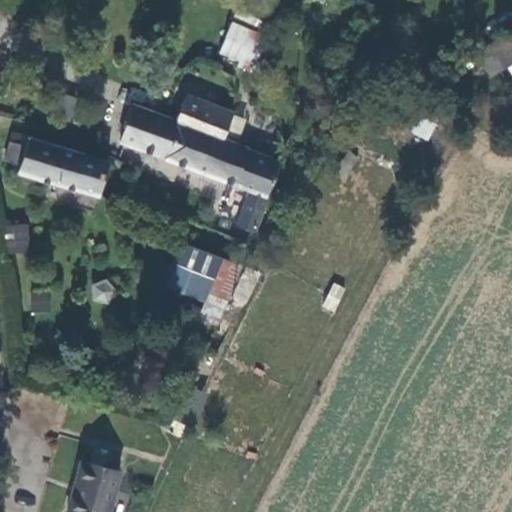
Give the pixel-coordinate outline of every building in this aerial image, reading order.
[(227,23),(220,60),(251,66),(259,30),(227,23)] [(511,33),(477,53),(489,76),(511,62),(511,33)] [(448,105),(400,85),(382,110),(432,140),(448,105)] [(237,225),(259,232),(271,194),(268,193),(280,158),(256,149),(257,146),(225,135),(233,108),(186,92),(175,119),(133,105),(120,142),(247,187),(237,225)] [(108,159),(29,137),(21,172),(30,178),(98,196),(108,159)] [(5,224),(4,252),(27,253),(28,224),(5,224)] [(195,241),(202,244),(209,241),(212,234),(209,227),(202,224),(195,226),(192,234),(195,241)] [(265,271),(189,243),(173,284),(208,301),(199,316),(223,327),(234,300),(250,305),(265,271)] [(90,298),(107,304),(113,285),(96,280),(90,298)] [(334,313),(345,288),(332,282),(321,307),(334,313)] [(109,511),(118,480),(80,470),(69,511),(109,511)]
